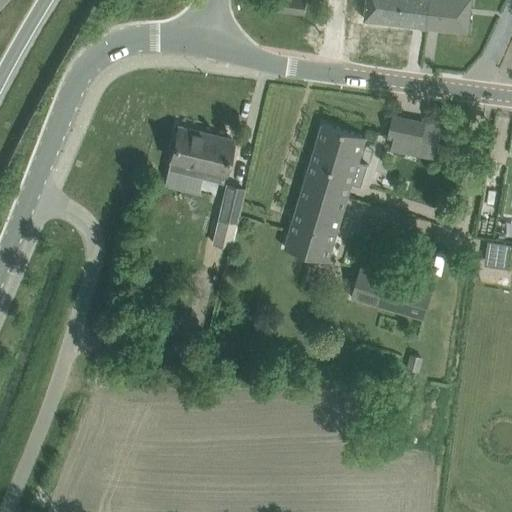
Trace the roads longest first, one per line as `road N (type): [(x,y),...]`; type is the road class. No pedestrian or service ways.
road 1 (unclassified): [(9,511),(90,271),(89,241),(78,223),(28,199)]
road 2 (unclassified): [(205,49),(511,97)]
road 3 (unclassified): [(28,199),(80,74),(117,47),(205,49)]
